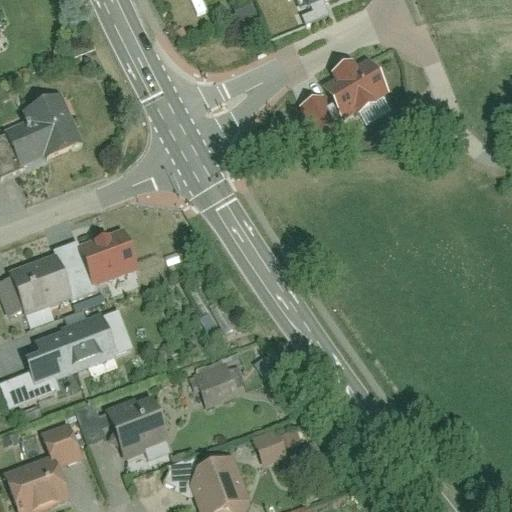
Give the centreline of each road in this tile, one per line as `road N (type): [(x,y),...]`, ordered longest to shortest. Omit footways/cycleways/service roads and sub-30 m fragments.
road 1 (secondary): [(198,158),(289,308),(446,511)]
road 2 (unknown): [(233,183),(511,164)]
road 3 (residential): [(182,128),(398,8)]
road 4 (residential): [(0,236),(198,158)]
road 5 (secondary): [(116,0),(182,128)]
road 6 (residential): [(398,8),(454,128)]
